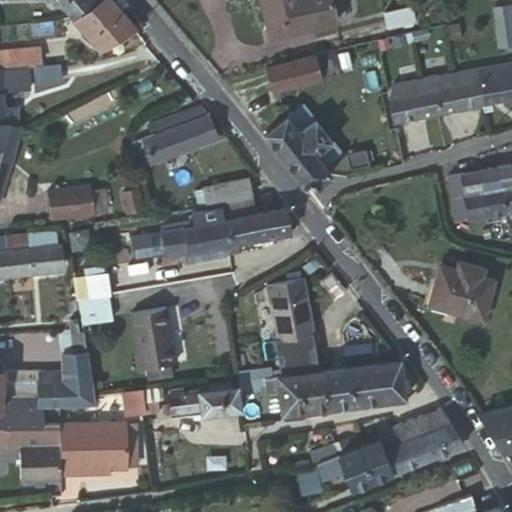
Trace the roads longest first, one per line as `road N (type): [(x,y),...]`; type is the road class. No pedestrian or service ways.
road 1 (residential): [(511,506),(382,307),(297,196)]
road 2 (residential): [(297,196),(216,91),(131,0)]
road 3 (residential): [(511,129),(297,196)]
